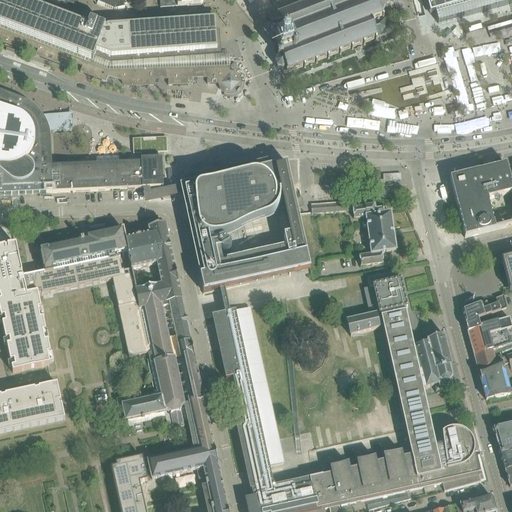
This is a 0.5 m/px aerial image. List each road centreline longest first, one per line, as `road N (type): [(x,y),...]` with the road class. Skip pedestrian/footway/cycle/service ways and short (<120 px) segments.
road 1 (residential): [(0,216),(170,211),(239,511)]
road 2 (tertiary): [(410,142),(152,115),(0,67)]
road 3 (residential): [(442,272),(498,485)]
